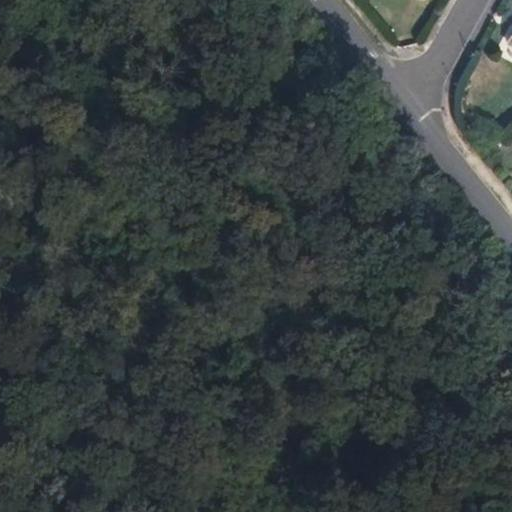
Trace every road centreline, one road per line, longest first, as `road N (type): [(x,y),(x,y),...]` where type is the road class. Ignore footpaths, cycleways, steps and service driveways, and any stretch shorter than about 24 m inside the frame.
road 1 (residential): [(412,104),(511,236)]
road 2 (residential): [(326,0),(412,104)]
